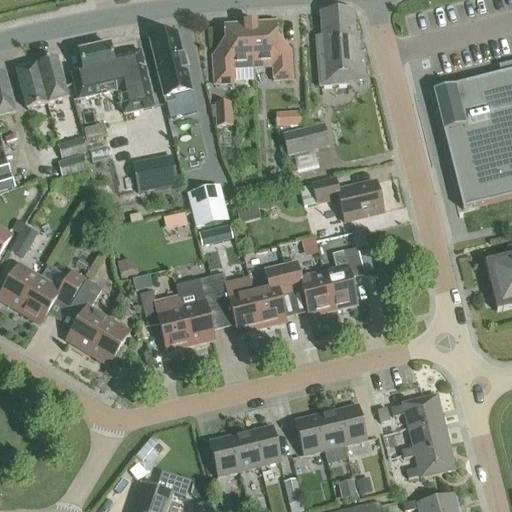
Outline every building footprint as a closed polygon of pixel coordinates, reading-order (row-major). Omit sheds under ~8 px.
[(349,84),(366,83),(364,55),(360,56),(358,35),(354,36),(353,14),(319,17),(321,45),(315,45),(318,90),(349,88),(349,84)] [(232,73),(252,71),(249,26),(243,27),(243,28),(223,29),(225,57),(212,58),(213,87),(233,86),(232,73)] [(255,26),(249,26),(252,71),(272,70),(273,84),(292,83),(290,53),(277,54),(275,26),(255,27),(255,26)] [(162,100),(190,93),(186,73),(183,58),(182,58),(177,37),(149,43),(162,100)] [(421,51),(427,76),(475,65),(468,39),(421,51)] [(96,97),(117,92),(123,117),(152,111),(139,53),(111,60),(108,47),(77,54),(82,75),(71,77),(77,102),(96,97)] [(35,66),(46,105),(67,100),(56,61),(35,66)] [(26,111),(46,105),(35,66),(15,72),(26,111)] [(511,71),(431,92),(461,212),(511,199),(511,71)] [(0,76),(0,118),(14,115),(3,76),(0,76)] [(231,129),(230,105),(213,106),(215,130),(231,129)] [(304,114),(286,116),(287,128),(305,127),(304,114)] [(323,128),(281,138),(286,161),(328,150),(323,128)] [(81,141),(57,147),(60,162),(85,156),(81,141)] [(86,171),(83,157),(58,164),(61,177),(86,171)] [(136,188),(175,181),(172,159),(132,166),(136,188)] [(0,163),(0,179),(9,176),(5,162),(0,163)] [(0,194),(13,191),(9,176),(0,179),(0,194)] [(343,225),(382,216),(375,185),(337,194),(335,182),(311,188),(316,207),(338,202),(343,225)] [(195,231),(228,223),(219,188),(186,196),(195,231)] [(259,220),(255,203),(234,209),(239,226),(259,220)] [(97,218),(84,210),(70,234),(84,242),(97,218)] [(166,230),(189,227),(187,215),(164,218),(166,230)] [(9,254),(22,262),(37,238),(23,230),(9,254)] [(0,256),(11,238),(0,231),(0,256)] [(508,258),(483,264),(496,314),(511,309),(511,247),(506,249),(508,258)] [(356,251),(342,255),(331,257),(335,273),(322,276),(332,314),(356,308),(349,281),(363,278),(356,251)] [(124,263),(115,265),(119,282),(134,279),(139,275),(126,261),(124,263)] [(308,320),(332,314),(322,276),(299,281),(296,266),(283,269),(290,296),(301,293),(308,320)] [(0,304),(18,315),(38,281),(18,269),(0,297),(0,304)] [(268,289),(251,293),(261,332),(285,326),(278,299),(290,296),(283,269),(264,274),(268,289)] [(60,294),(38,281),(18,315),(39,328),(54,303),(66,311),(83,283),(71,275),(60,294)] [(261,332),(251,293),(248,282),(226,288),(223,278),(210,281),(219,316),(231,313),(237,338),(261,332)] [(180,311),(190,349),(213,343),(207,319),(219,316),(210,281),(175,289),(180,311)] [(68,312),(80,319),(66,344),(87,357),(107,323),(89,312),(100,293),(85,284),(68,312)] [(147,330),(159,327),(166,355),(190,349),(180,311),(177,299),(154,305),(152,295),(139,298),(147,330)] [(107,323),(87,357),(108,370),(128,336),(107,323)] [(405,418),(408,432),(443,424),(437,399),(402,407),(403,410),(391,413),(393,421),(405,418)] [(336,414),(345,450),(366,445),(358,409),(336,414)] [(324,455),(345,450),(336,414),(315,420),(324,455)] [(302,461),(324,455),(315,420),(294,425),(302,461)] [(403,463),(415,460),(415,457),(449,449),(443,424),(408,432),(413,452),(401,455),(403,463)] [(251,435),(260,471),(282,466),(273,430),(251,435)] [(230,441),(238,476),(260,471),(251,435),(230,441)] [(134,458),(146,468),(160,451),(148,441),(134,458)] [(217,481),(238,476),(230,441),(208,446),(217,481)] [(455,474),(449,449),(415,457),(415,460),(418,472),(406,475),(408,483),(420,480),(421,482),(455,474)] [(139,485),(130,511),(167,511),(172,497),(184,501),(190,484),(161,475),(155,491),(139,485)] [(302,511),(301,509),(303,508),(297,481),(282,485),(288,511),(302,511)] [(341,502),(356,499),(352,483),(337,486),(341,502)] [(412,511),(417,511),(416,511),(455,511),(452,497),(416,506),(415,503),(401,507),(402,511),(412,511)]
